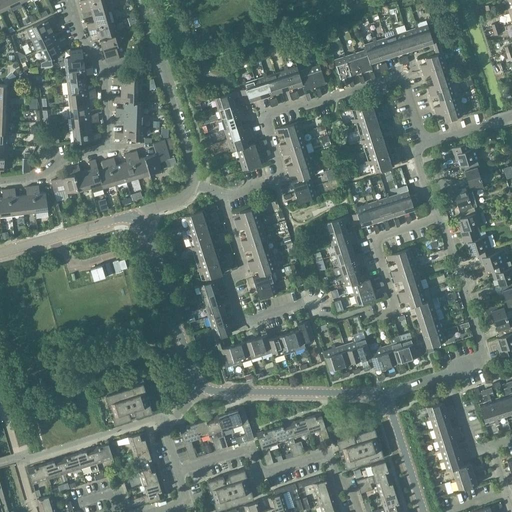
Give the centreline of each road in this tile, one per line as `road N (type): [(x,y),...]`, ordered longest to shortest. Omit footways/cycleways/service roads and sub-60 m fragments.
road 1 (residential): [(222,197),(245,273),(228,279),(248,321),(307,302),(328,317),(392,312),(376,241),(440,219)]
road 2 (residential): [(222,197),(278,177),(265,122),(270,111),(392,78),(406,85),(425,144)]
road 3 (residential): [(358,511),(349,484),(326,456),(264,473),(241,450),(177,471)]
road 4 (tertiary): [(385,396),(199,387)]
road 5 (residential): [(101,71),(104,145),(41,175),(0,180)]
road 6 (residential): [(449,373),(483,353),(440,219)]
road 7 (tertiary): [(199,387),(139,221)]
road 8 (tertiary): [(0,253),(124,218),(139,221)]
road 9 (residential): [(192,186),(160,55)]
road 10 (tertiary): [(422,511),(385,396)]
